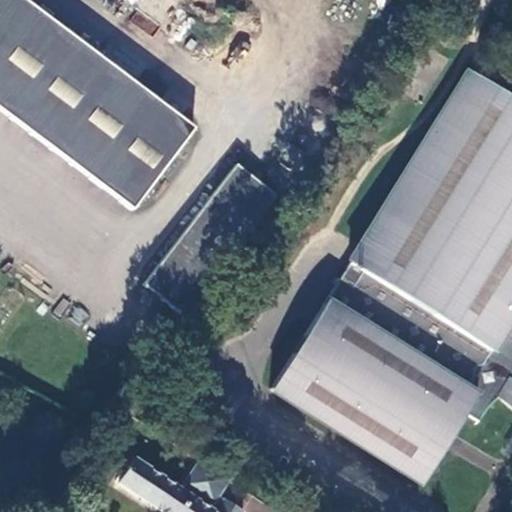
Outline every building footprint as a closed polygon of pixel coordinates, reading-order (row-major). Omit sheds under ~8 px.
[(0,0),(0,111),(132,211),(194,129),(22,0),(0,0)] [(511,102),(468,75),(270,392),(420,485),(464,416),(477,424),(489,407),(497,399),(509,381),(511,383),(511,102)] [(277,196),(237,166),(144,286),(184,317),(277,196)] [(511,383),(509,381),(497,399),(511,410),(511,383)] [(212,511),(179,490),(134,460),(118,483),(160,511),(239,511),(222,501),(214,511),(212,511)] [(198,461),(179,490),(212,511),(214,511),(222,501),(216,497),(227,481),(198,461)]
